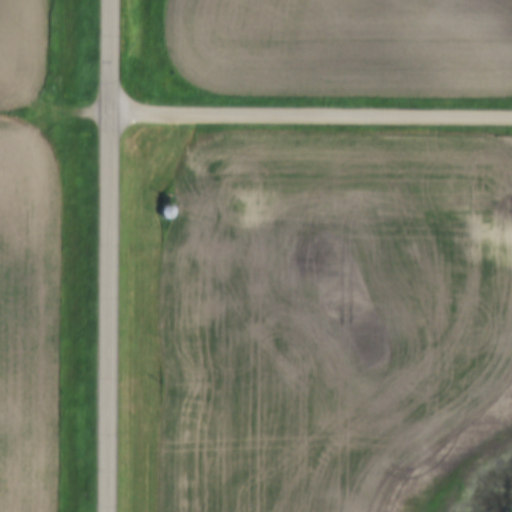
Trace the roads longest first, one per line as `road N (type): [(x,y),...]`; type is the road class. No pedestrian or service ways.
road 1 (tertiary): [(105,511),(108,0)]
road 2 (residential): [(511,119),(108,114)]
